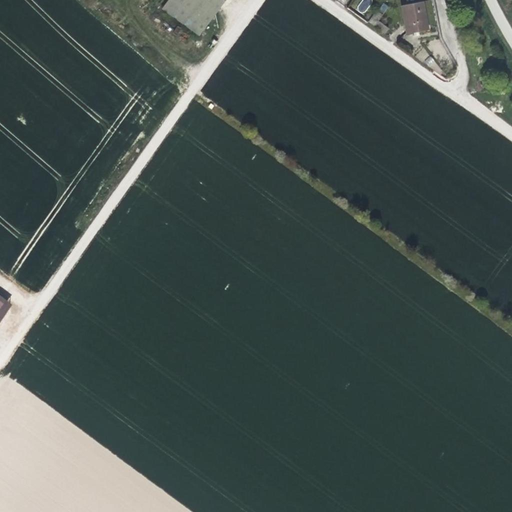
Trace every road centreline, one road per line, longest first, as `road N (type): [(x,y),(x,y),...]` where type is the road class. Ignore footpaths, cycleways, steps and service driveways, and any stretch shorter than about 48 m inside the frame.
road 1 (track): [(186,98),(0,361)]
road 2 (residential): [(324,0),(455,93)]
road 3 (residential): [(256,0),(186,98)]
